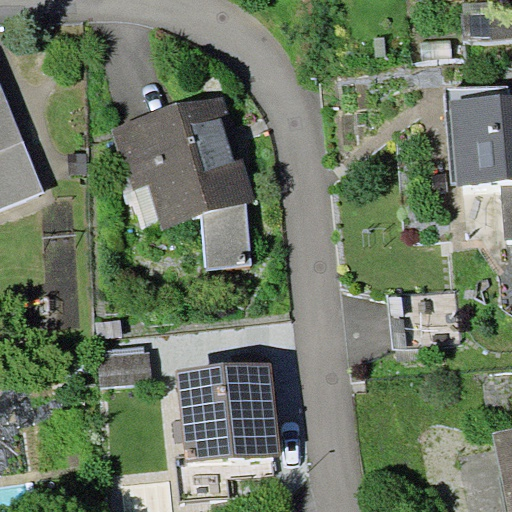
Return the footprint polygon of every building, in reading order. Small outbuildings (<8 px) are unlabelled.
[(511,0),(461,5),(465,41),(511,36),(511,0)] [(0,208),(45,190),(0,81),(0,208)] [(150,182),(163,227),(203,215),(246,201),(255,199),(224,95),(113,128),(131,188),(150,182)] [(511,97),(453,102),(459,186),(502,182),(507,240),(511,239),(511,97)] [(253,267),(246,201),(203,215),(205,268),(253,267)] [(454,292),(389,300),(396,355),(461,346),(454,292)] [(149,353),(148,341),(103,347),(104,359),(101,359),(105,388),(156,382),(153,353),(149,353)] [(197,447),(198,462),(282,454),(273,362),(179,371),(187,448),(197,447)] [(507,511),(511,511),(511,428),(494,432),(507,511)]
